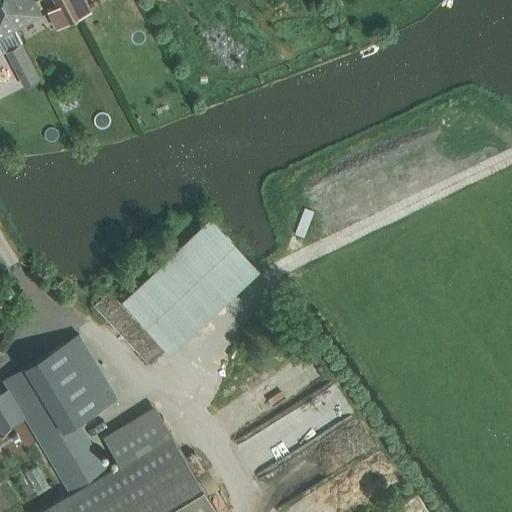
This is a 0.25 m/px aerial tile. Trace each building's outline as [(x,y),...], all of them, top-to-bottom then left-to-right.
[(0,0),(0,35),(16,28),(2,0),(0,0)] [(2,0),(16,28),(42,15),(34,0),(2,0)] [(81,19),(70,0),(53,0),(68,26),(81,19)] [(70,0),(81,19),(94,11),(87,0),(70,0)] [(165,348),(252,266),(208,220),(122,301),(165,348)] [(109,284),(99,291),(110,306),(120,300),(109,284)] [(78,333),(4,379),(11,390),(9,392),(71,495),(41,511),(216,511),(160,418),(110,449),(120,465),(108,473),(75,420),(116,395),(78,333)] [(216,364),(225,368),(237,342),(228,338),(216,364)] [(337,374),(237,423),(256,461),(355,412),(337,374)] [(0,434),(11,427),(0,408),(0,434)] [(39,454),(15,470),(28,491),(52,475),(39,454)]
